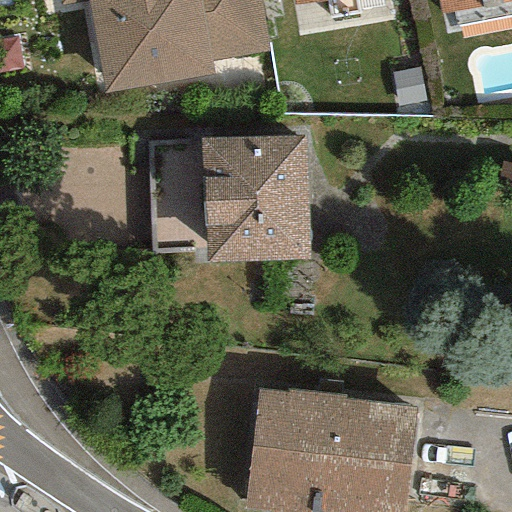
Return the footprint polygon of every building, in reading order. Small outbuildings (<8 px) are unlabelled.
[(59,0),(60,5),(87,0),(103,93),(211,75),(208,62),(197,0),(59,0)] [(197,0),(208,62),(267,52),(258,0),(197,0)] [(511,0),(436,0),(439,16),(511,2),(511,0)] [(307,260),(302,135),(199,139),(146,141),(150,254),(204,252),(204,263),(307,260)] [(285,394),(255,390),(242,511),(255,511),(403,511),(415,409),(345,401),(346,395),(285,388),(285,394)]
